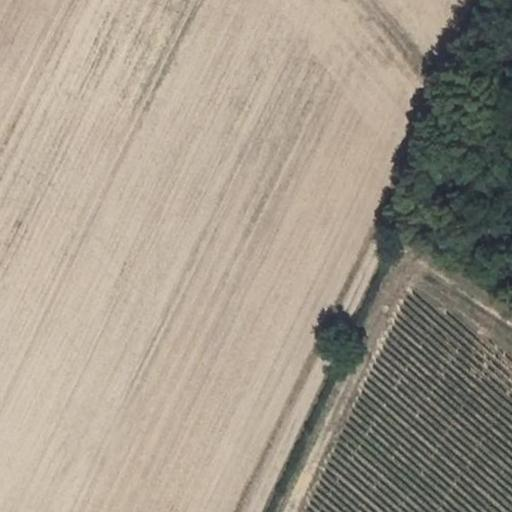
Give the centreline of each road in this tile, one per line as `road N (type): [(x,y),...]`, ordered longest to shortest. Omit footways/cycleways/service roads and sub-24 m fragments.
road 1 (track): [(496,0),(254,511)]
road 2 (track): [(386,237),(511,319)]
